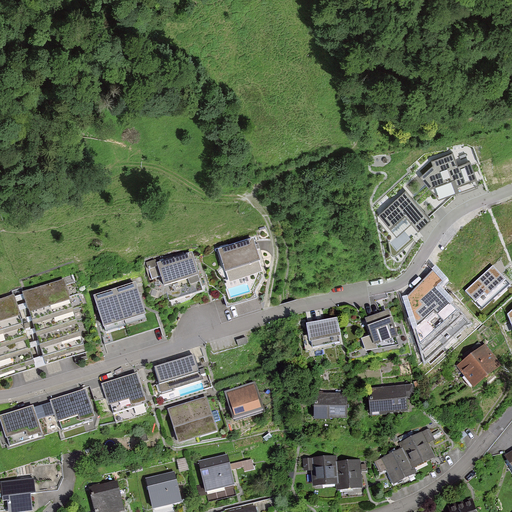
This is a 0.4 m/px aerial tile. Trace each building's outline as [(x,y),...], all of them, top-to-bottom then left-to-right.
[(444,102),(429,103),(431,115),(445,113),(444,102)] [(434,167),(421,178),(439,200),(478,185),(470,164),(457,169),(452,155),(433,163),(434,167)] [(430,221),(406,193),(379,216),(397,237),(411,224),(418,231),(430,221)] [(253,238),(220,249),(226,270),(259,260),(253,238)] [(192,253),(157,264),(164,286),(200,275),(192,253)] [(508,283),(493,267),(467,290),(482,307),(508,283)] [(432,271),(407,298),(425,360),(466,323),(435,288),(442,280),(432,271)] [(84,347),(63,281),(25,293),(45,359),(84,347)] [(135,282),(115,289),(125,320),(145,313),(135,282)] [(232,298),(250,291),(247,285),(229,292),(232,298)] [(115,289),(95,295),(105,326),(125,320),(115,289)] [(13,296),(0,300),(0,374),(34,363),(13,296)] [(389,311),(365,319),(371,335),(361,339),(364,347),(374,344),(374,345),(398,337),(389,311)] [(338,318),(306,324),(310,343),(311,342),(313,348),(340,343),(339,337),(341,337),(338,318)] [(486,347),(460,366),(473,383),(499,364),(486,347)] [(195,355),(153,368),(162,394),(203,381),(195,355)] [(135,376),(105,385),(113,413),(144,404),(135,376)] [(253,385),(228,393),(236,415),(260,407),(253,385)] [(412,387),(370,390),(373,412),(405,409),(404,396),(413,395),(412,387)] [(83,392),(54,401),(62,428),(92,419),(83,392)] [(345,395),(316,395),(316,416),(345,416),(345,395)] [(206,399),(188,404),(198,434),(215,429),(206,399)] [(188,404),(171,410),(180,440),(198,434),(188,404)] [(32,409),(2,419),(10,445),(40,435),(32,409)] [(401,442),(404,449),(412,466),(432,456),(421,433),(401,442)] [(412,466),(404,449),(385,458),(396,481),(415,472),(412,466)] [(317,483),(338,482),(337,463),(336,457),(315,458),(317,483)] [(225,458),(202,464),(208,489),(231,484),(225,458)] [(337,463),(338,482),(338,488),(358,486),(357,462),(337,463)] [(173,475),(149,481),(155,506),(178,500),(173,475)] [(35,482),(0,485),(0,497),(13,497),(13,511),(15,511),(38,510),(35,482)] [(115,483),(92,489),(97,511),(104,511),(121,508),(115,483)] [(450,511),(474,511),(471,502),(449,509),(450,511)]
